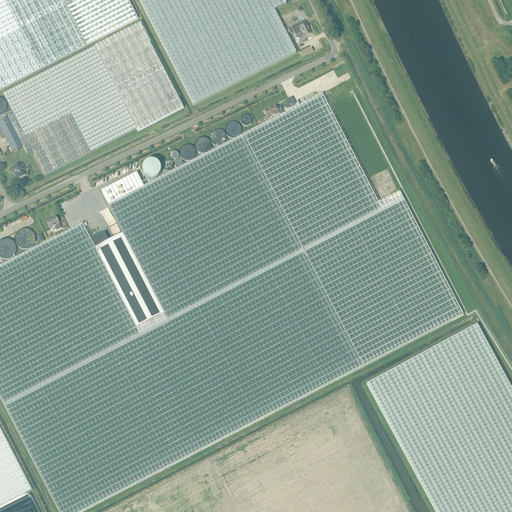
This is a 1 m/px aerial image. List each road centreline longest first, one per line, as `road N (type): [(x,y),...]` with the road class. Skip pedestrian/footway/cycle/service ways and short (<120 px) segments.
road 1 (unclassified): [(9,207),(333,51)]
road 2 (track): [(453,0),(511,120)]
